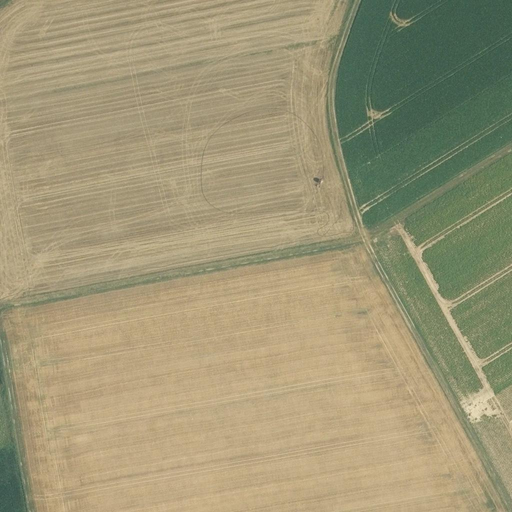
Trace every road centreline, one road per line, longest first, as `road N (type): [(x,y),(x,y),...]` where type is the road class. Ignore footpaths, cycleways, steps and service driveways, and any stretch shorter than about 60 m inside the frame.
road 1 (track): [(360,0),(330,95),(364,239),(511,510)]
road 2 (track): [(511,147),(364,239),(0,307)]
road 3 (track): [(0,323),(34,511)]
